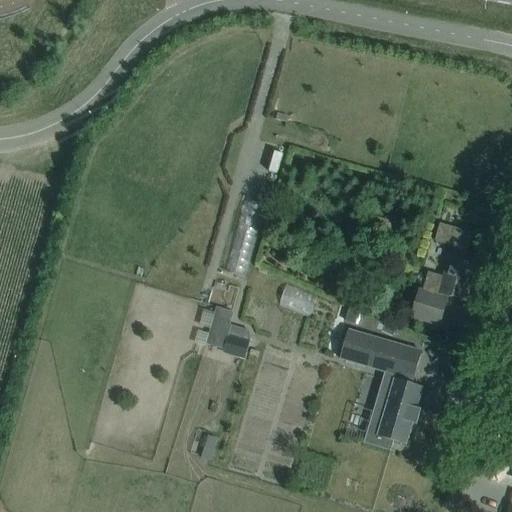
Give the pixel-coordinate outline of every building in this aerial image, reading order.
[(411,111),(472,128),(481,95),(421,78),(411,111)] [(496,197),(499,186),(488,183),(485,194),(496,197)] [(369,226),(385,230),(387,221),(371,217),(369,226)] [(472,234),(453,228),(440,224),(435,242),(454,247),(451,256),(449,256),(443,278),(427,273),(422,293),(419,292),(411,319),(439,327),(447,300),(439,297),(439,293),(465,300),(476,264),(461,260),(464,250),(467,251),(472,234)] [(216,308),(205,345),(222,350),(223,350),(228,334),(229,335),(231,326),(229,326),(230,324),(233,313),(216,308)] [(345,323),(354,326),(358,313),(348,310),(345,323)] [(366,434),(406,446),(412,425),(416,426),(421,411),(417,410),(423,388),(409,384),(410,380),(413,381),(421,352),(348,331),(340,360),(384,373),(366,434)] [(223,350),(222,354),(244,360),(250,341),(229,335),(228,334),(223,350)]
